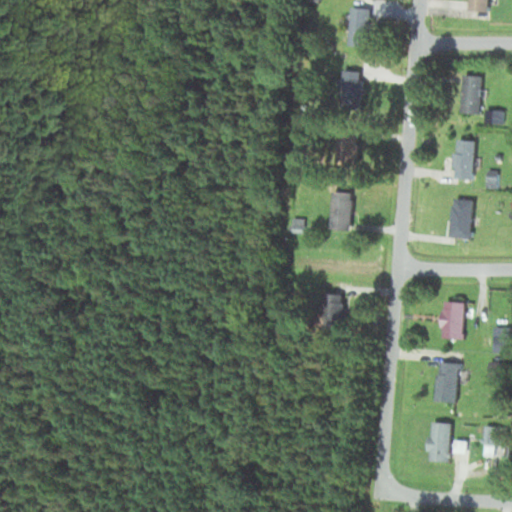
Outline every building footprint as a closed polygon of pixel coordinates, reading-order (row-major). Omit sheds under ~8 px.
[(359,106),(359,68),(340,68),(340,106),(359,106)] [(459,112),(480,112),(480,74),(459,74),(459,112)] [(474,176),(474,138),(452,138),(452,176),(474,176)] [(334,145),(340,163),(357,157),(351,140),(334,145)] [(496,186),(496,168),(485,168),(485,186),(496,186)] [(350,190),(330,190),(330,227),(350,227),(350,190)] [(472,197),(451,196),(450,235),(471,236),(472,197)] [(341,291),(320,291),(320,322),(341,322),(341,291)] [(440,336),(462,337),(464,299),(442,298),(440,336)] [(455,374),(435,374),(435,402),(455,402),(455,374)] [(427,459),(448,460),(450,421),(429,420),(427,459)] [(483,455),(493,455),(493,445),(505,445),(505,425),(483,425),(483,455)]
